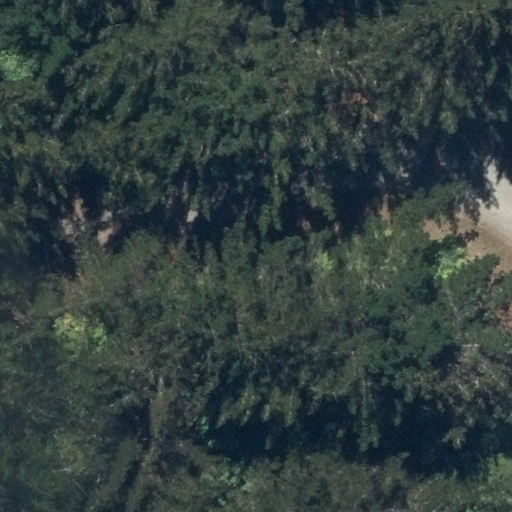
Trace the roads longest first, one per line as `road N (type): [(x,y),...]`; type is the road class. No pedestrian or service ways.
road 1 (track): [(511,107),(0,267)]
road 2 (track): [(511,202),(335,168)]
